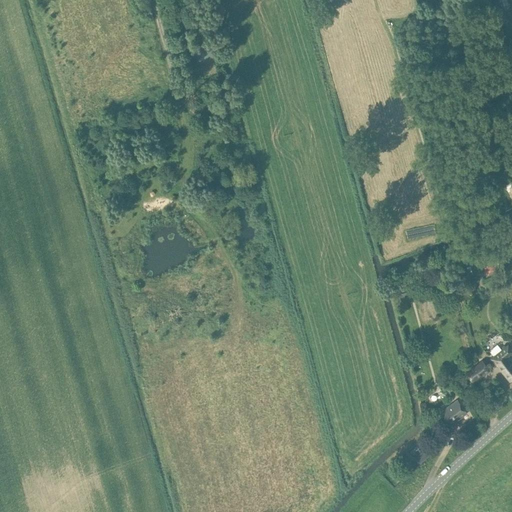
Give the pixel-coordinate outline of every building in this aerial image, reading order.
[(486,274),(498,271),(497,265),(485,267),(486,274)] [(410,293),(403,294),(400,295),(402,302),(411,300),(410,293)] [(511,352),(511,350),(508,345),(491,359),(510,382),(511,380),(511,362),(507,357),(511,352)] [(473,382),(489,370),(483,361),(466,372),(473,382)] [(472,383),(463,389),(467,394),(476,388),(472,383)] [(450,400),(455,396),(450,389),(445,393),(450,400)] [(451,424),(467,413),(457,400),(441,411),(451,424)] [(420,464),(430,455),(425,449),(415,458),(420,464)]
